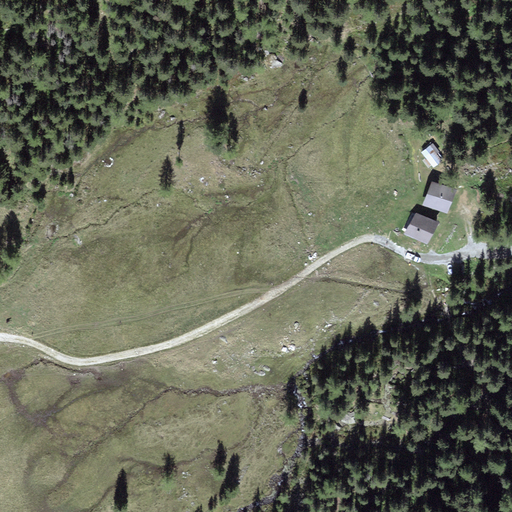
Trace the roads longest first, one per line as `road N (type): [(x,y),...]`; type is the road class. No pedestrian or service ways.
road 1 (track): [(120,357),(191,338),(245,312),(357,241),(378,239),(427,259)]
road 2 (track): [(120,357),(85,363),(0,338)]
